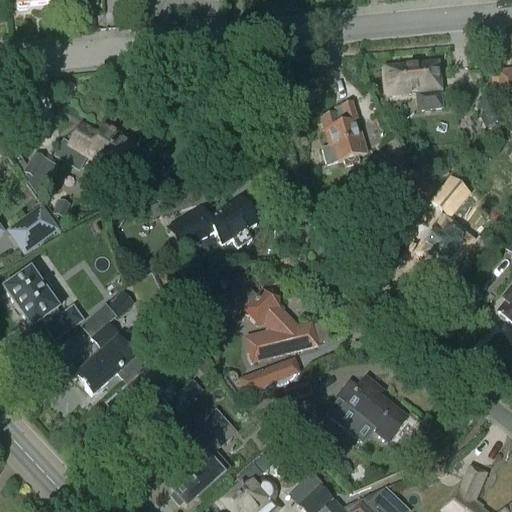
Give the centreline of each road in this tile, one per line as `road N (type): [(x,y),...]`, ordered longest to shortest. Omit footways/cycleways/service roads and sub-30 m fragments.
road 1 (residential): [(511,426),(378,314),(332,262),(227,111),(211,43)]
road 2 (residential): [(211,43),(511,13)]
road 3 (residential): [(0,62),(211,43)]
